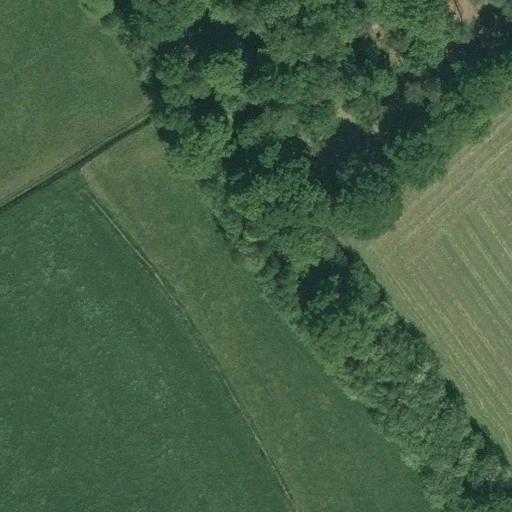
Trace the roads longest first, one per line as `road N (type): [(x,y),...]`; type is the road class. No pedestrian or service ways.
road 1 (track): [(229,0),(250,54),(269,74),(285,75),(415,0)]
road 2 (track): [(285,75),(236,118),(188,145)]
